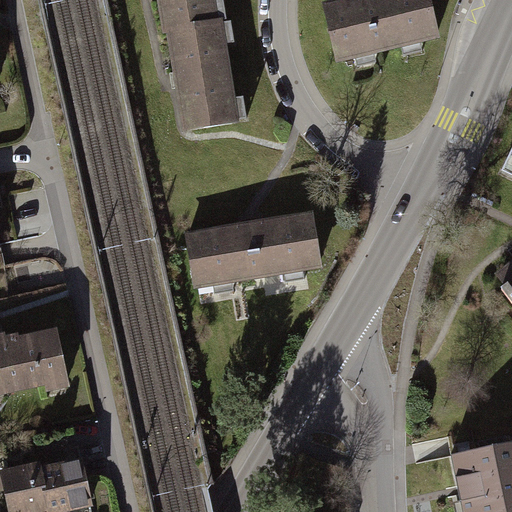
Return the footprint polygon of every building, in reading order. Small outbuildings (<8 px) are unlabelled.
[(211,0),(157,0),(160,26),(173,24),(184,125),(237,119),(224,7),(212,9),(211,0)] [(429,0),(327,0),(322,1),(336,59),(438,35),(429,0)] [(511,151),(496,183),(511,190),(511,151)] [(312,209),(185,228),(195,287),(321,267),(312,209)] [(511,250),(492,266),(511,292),(511,250)] [(57,322),(0,330),(0,385),(65,376),(57,322)] [(511,429),(439,443),(452,511),(511,499),(511,429)] [(81,453),(0,466),(0,467),(7,511),(15,511),(89,500),(81,453)]
